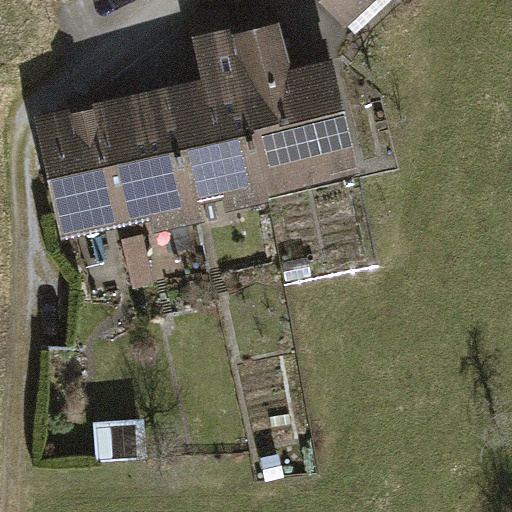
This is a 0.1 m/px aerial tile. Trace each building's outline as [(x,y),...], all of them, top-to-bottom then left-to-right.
[(321,0),(358,38),(397,0),(321,0)] [(270,206),(269,200),(234,33),(229,10),(188,19),(202,86),(175,91),(200,209),(227,203),(229,214),(270,206)] [(282,23),(234,33),(269,200),(360,181),(330,42),(288,51),(282,23)] [(204,227),(200,209),(175,91),(117,104),(143,227),(152,225),(154,237),(204,227)] [(63,244),(143,227),(117,104),(37,120),(63,244)] [(123,242),(135,291),(154,287),(143,238),(123,242)] [(147,424),(95,425),(96,464),(147,463),(147,424)] [(281,458),(262,461),(266,483),(285,480),(281,458)]
